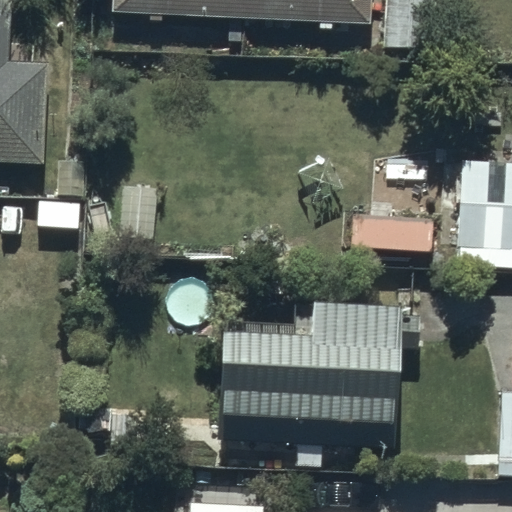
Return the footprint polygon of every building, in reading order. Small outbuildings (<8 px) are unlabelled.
[(10,53),(13,0),(0,0),(0,157),(40,160),(46,55),(10,53)] [(115,0),(115,10),(236,12),(236,41),(264,42),(264,18),(374,20),(374,0),(115,0)] [(435,0),(389,0),(389,46),(435,47),(435,0)] [(511,158),(462,157),(459,263),(511,263),(511,158)] [(159,185),(124,184),(123,237),(158,237),(159,185)] [(313,330),(227,327),(223,438),(396,445),(401,301),(314,298),(313,330)] [(511,387),(501,387),(501,394),(500,473),(511,473),(511,387)] [(264,511),(264,504),(194,501),(193,511),(264,511)]
